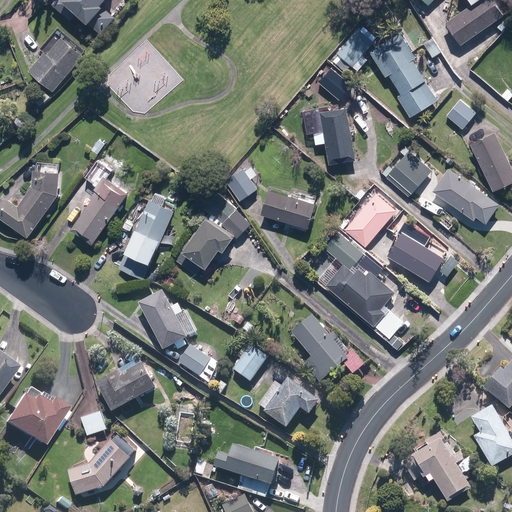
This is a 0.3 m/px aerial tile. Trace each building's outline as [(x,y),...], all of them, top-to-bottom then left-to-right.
[(90,25),(100,35),(116,18),(102,6),(107,0),(57,0),(53,5),(71,22),(77,16),(89,27),(90,25)] [(447,24),(462,45),(504,16),(492,0),(469,0),(473,6),(447,24)] [(497,27),(502,32),(508,25),(503,21),(497,27)] [(337,54),(339,55),(333,62),(345,72),(351,65),(358,71),(367,60),(363,56),(374,43),(373,42),(376,38),(364,28),(360,32),(358,30),(337,54)] [(370,52),(386,78),(389,76),(395,85),(419,70),(413,61),(416,59),(401,34),(370,52)] [(29,72),(53,92),(84,57),(63,39),(49,55),(46,52),(29,72)] [(424,44),(433,59),(441,54),(432,39),(424,44)] [(320,83),(340,100),(352,86),(331,69),(320,83)] [(419,70),(395,85),(401,96),(398,98),(410,117),(438,101),(419,70)] [(10,75),(0,78),(0,91),(14,86),(10,75)] [(501,95),(508,101),(511,96),(511,93),(507,89),(501,95)] [(36,101),(40,106),(50,98),(46,93),(36,101)] [(464,129),(476,114),(462,102),(449,117),(464,129)] [(324,133),(329,166),(356,161),(347,109),(321,113),(321,116),(313,117),(316,135),(324,133)] [(471,145),(493,193),(511,183),(511,168),(495,133),(471,145)] [(92,149),(98,153),(105,143),(100,139),(92,149)] [(386,177),(409,197),(411,194),(412,195),(432,171),(409,151),(386,177)] [(227,182),(240,201),(258,190),(254,185),(263,179),(253,164),(227,182)] [(0,204),(0,215),(28,236),(59,193),(61,170),(35,168),(34,182),(18,204),(7,196),(0,204)] [(478,219),(486,225),(500,205),(449,169),(432,191),(475,222),(478,219)] [(96,199),(73,231),(94,246),(130,194),(108,178),(94,198),(96,199)] [(354,191),(360,196),(366,189),(360,184),(354,191)] [(261,216),(309,230),(317,205),(269,190),(261,216)] [(238,210),(219,194),(205,210),(225,226),(238,210)] [(346,230),(366,247),(397,211),(376,194),(346,230)] [(152,201),(121,270),(144,281),(176,212),(152,201)] [(190,240),(176,260),(197,275),(204,265),(208,268),(222,249),(226,252),(235,238),(208,219),(192,242),(190,240)] [(387,257),(430,283),(445,259),(425,248),(431,238),(405,222),(398,233),(400,235),(387,257)] [(332,233),(337,238),(343,232),(338,227),(332,233)] [(337,256),(352,269),(364,255),(350,242),(337,256)] [(441,271),(448,276),(458,262),(451,257),(441,271)] [(375,326),(387,336),(401,319),(385,305),(396,293),(370,271),(366,276),(359,269),(355,273),(344,264),(326,286),(374,327),(375,326)] [(163,279),(171,284),(174,278),(166,273),(163,279)] [(139,301),(163,349),(199,331),(188,309),(183,311),(179,302),(172,306),(163,289),(139,301)] [(304,362),(319,381),(344,361),(353,372),(364,363),(336,329),(330,334),(313,314),(292,330),(312,355),(304,362)] [(243,328),(249,332),(254,325),(249,321),(243,328)] [(234,369),(251,381),(269,356),(251,343),(234,369)] [(199,375),(209,382),(219,363),(192,344),(180,362),(192,370),(190,373),(197,378),(199,375)] [(0,388),(15,367),(0,356),(0,388)] [(97,382),(113,411),(158,387),(143,360),(141,361),(139,358),(119,369),(119,370),(97,382)] [(484,387),(510,408),(511,405),(511,360),(506,368),(502,364),(484,387)] [(264,411),(287,426),(301,407),(310,413),(321,398),(288,376),(264,411)] [(215,390),(220,394),(227,384),(222,380),(215,390)] [(2,422),(41,445),(52,427),(57,430),(68,413),(63,409),(64,407),(48,398),(45,403),(31,395),(28,401),(18,394),(2,422)] [(475,434),(493,466),(511,455),(511,435),(494,404),(472,416),(481,431),(475,434)] [(81,417),(87,435),(107,429),(101,411),(81,417)] [(0,432),(0,442),(4,446),(13,432),(4,426),(0,432)] [(70,472),(78,498),(106,489),(133,460),(132,458),(137,452),(120,437),(115,442),(113,441),(91,465),(70,472)] [(441,439),(413,456),(425,477),(432,473),(448,501),(472,487),(457,462),(465,457),(461,451),(451,457),(441,439)] [(238,491),(266,500),(270,486),(273,487),(281,460),(235,446),(231,457),(220,453),(216,469),(242,477),(238,491)] [(22,469),(29,474),(37,462),(30,458),(22,469)] [(195,471),(203,475),(207,462),(198,459),(195,471)] [(205,486),(210,499),(218,496),(213,483),(205,486)] [(254,511),(246,495),(223,506),(225,511),(254,511)] [(58,502),(64,507),(68,503),(61,498),(58,502)] [(503,510),(508,511),(511,511),(511,504),(505,502),(503,510)]
